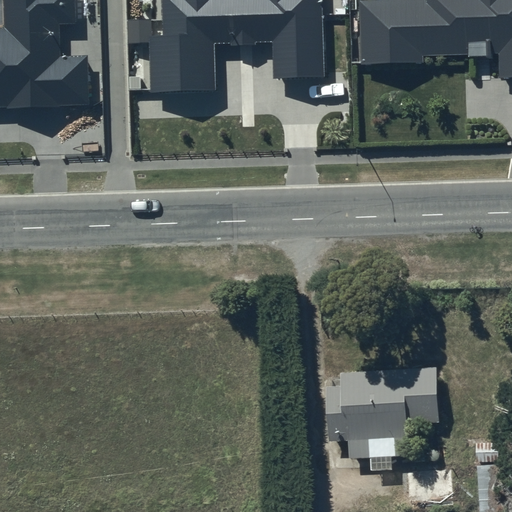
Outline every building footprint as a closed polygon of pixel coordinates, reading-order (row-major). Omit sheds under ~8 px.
[(0,29),(0,102),(3,103),(3,109),(26,108),(26,114),(90,112),(89,68),(76,56),(60,56),(59,28),(78,28),(77,0),(3,0),(5,29),(0,29)] [(161,0),(161,31),(147,31),(147,93),(212,93),(213,45),(271,45),(271,77),(323,77),(322,0),(161,0)] [(511,0),(367,0),(361,0),(362,65),(423,64),(422,55),(497,53),(498,78),(511,77),(511,0)] [(338,384),(325,385),(326,436),(347,435),(347,453),(372,453),(372,470),(390,469),(390,453),(408,453),(407,418),(439,418),(438,366),(337,368),(338,384)] [(450,468),(405,466),(404,508),(449,509),(450,468)]
